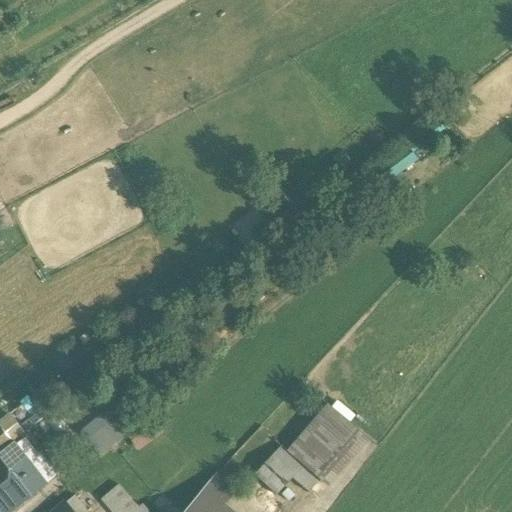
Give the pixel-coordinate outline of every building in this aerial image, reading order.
[(35,426),(62,405),(48,387),(21,407),(35,426)] [(367,440),(327,405),(287,451),(320,480),(329,488),(367,440)] [(140,451),(162,436),(152,421),(129,436),(140,451)] [(110,422),(85,442),(98,458),(123,437),(110,422)] [(0,452),(12,443),(0,427),(0,452)] [(0,483),(0,511),(10,511),(45,486),(14,441),(12,443),(0,452),(0,463),(6,471),(6,479),(0,483)] [(320,480),(280,447),(256,474),(279,493),(292,478),(308,493),(320,480)] [(235,491),(216,475),(210,481),(202,491),(222,507),(235,491)] [(130,511),(136,507),(117,486),(99,502),(108,511),(130,511)] [(228,511),(222,507),(202,491),(189,506),(195,511),(228,511)]
